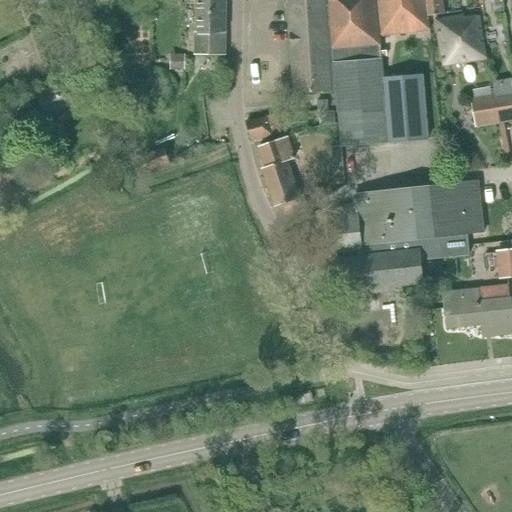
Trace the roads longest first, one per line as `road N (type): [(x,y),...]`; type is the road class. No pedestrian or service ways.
road 1 (residential): [(235,0),(238,117),(254,187),(348,371)]
road 2 (tertiary): [(0,494),(385,411)]
road 3 (tertiary): [(385,411),(511,394)]
road 4 (unclassified): [(385,411),(455,511)]
